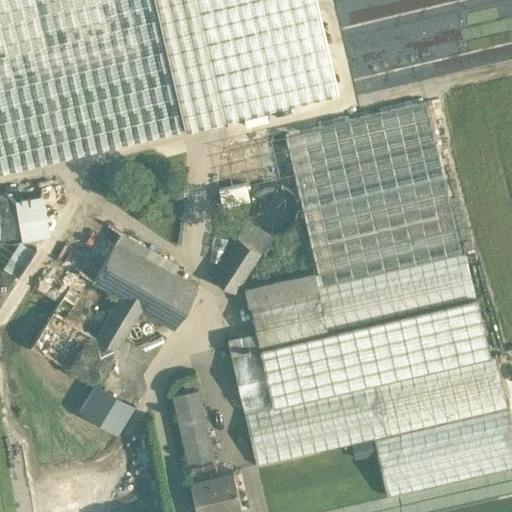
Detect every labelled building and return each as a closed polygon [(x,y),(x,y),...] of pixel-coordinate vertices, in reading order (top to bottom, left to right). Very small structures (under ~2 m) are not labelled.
[(154,0),(0,0),(0,169),(184,126),(154,0)] [(223,117),(195,0),(154,0),(184,126),(223,117)] [(319,0),(195,0),(223,117),(342,92),(319,0)] [(511,160),(510,151),(466,164),(511,326),(511,160)] [(221,204),(248,200),(245,181),(218,185),(221,204)] [(0,239),(38,233),(31,196),(0,201),(0,239)] [(198,284),(117,238),(122,230),(94,213),(65,261),(78,269),(59,299),(30,345),(59,363),(94,381),(80,404),(116,426),(139,391),(102,368),(140,308),(174,327),(198,284)] [(247,220),(219,263),(209,256),(202,266),(212,273),(211,275),(234,290),(271,235),(247,220)] [(20,240),(4,266),(17,274),(34,248),(20,240)] [(65,261),(37,243),(34,248),(17,274),(59,299),(78,269),(65,261)] [(318,285),(249,301),(259,346),(250,349),(249,344),(242,345),(240,335),(227,337),(256,463),(374,436),(387,495),(511,465),(511,422),(496,354),(489,356),(465,251),(318,285)] [(314,269),(245,285),(249,302),(249,301),(318,285),(314,269)] [(218,471),(198,386),(172,392),(192,477),(218,471)] [(192,477),(190,477),(197,511),(201,511),(241,503),(233,467),(218,471),(192,477)]
